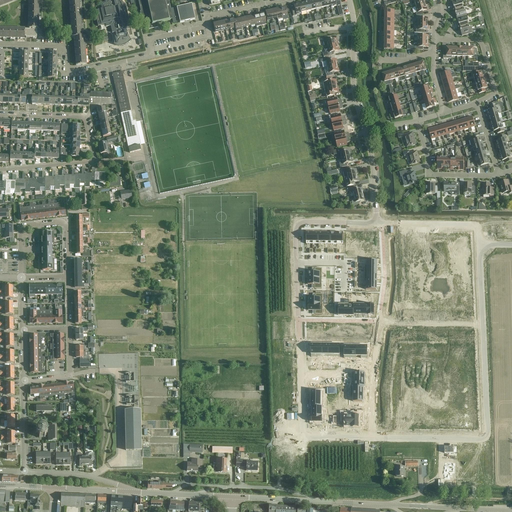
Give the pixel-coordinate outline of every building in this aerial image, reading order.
[(102,9),(94,11),(98,26),(105,25),(106,27),(114,25),(116,32),(115,32),(116,35),(114,36),(114,38),(114,39),(114,44),(113,44),(114,45),(115,45),(117,46),(118,46),(119,46),(120,46),(121,46),(122,46),(124,46),(125,45),(126,45),(127,44),(128,44),(129,43),(129,42),(130,42),(130,41),(131,41),(131,40),(132,40),(133,40),(134,40),(134,39),(133,39),(132,39),(132,40),(131,40),(131,41),(128,36),(128,35),(127,36),(126,33),(127,33),(126,28),(130,27),(125,4),(122,5),(121,0),(104,0),(105,3),(102,3),(101,5),(102,9)] [(148,30),(154,28),(158,28),(157,23),(169,20),(172,19),(173,23),(179,22),(180,23),(195,19),(191,4),(170,9),(168,0),(137,0),(141,11),(140,12),(141,17),(142,16),(143,21),(146,21),(148,30)] [(453,10),(453,11),(463,8),(463,5),(461,0),(456,0),(452,2),(454,7),(452,7),(453,10)] [(301,13),(298,2),(296,2),(296,5),(295,5),(294,5),(294,8),(291,9),(293,16),(296,15),(298,15),(301,14),(301,13)] [(415,13),(416,16),(422,15),(421,12),(427,10),(426,4),(416,7),(417,12),(415,13)] [(455,13),(457,19),(467,16),(465,10),(464,10),(463,8),(453,11),(454,14),(455,13)] [(81,14),(71,15),(71,23),(81,22),(81,18),(81,15),(81,14)] [(418,19),(418,24),(429,24),(429,18),(422,18),(422,15),(416,16),(416,19),(418,19)] [(458,28),(468,25),(468,22),(467,16),(457,19),(459,24),(457,25),(458,28)] [(233,19),(236,29),(236,32),(241,31),(241,28),(239,19),(234,20),(233,19)] [(416,29),(416,33),(422,33),(422,30),(428,30),(429,24),(418,24),(418,29),(416,29)] [(469,27),(468,25),(458,28),(459,31),(460,31),(462,36),(472,33),(470,27),(469,27)] [(25,30),(24,37),(26,37),(26,38),(36,38),(37,30),(36,30),(36,29),(29,29),(29,30),(25,30)] [(418,36),(418,41),(428,41),(428,36),(422,36),(422,33),(416,33),(414,33),(414,36),(418,36)] [(327,44),(328,47),(337,45),(337,41),(337,39),(330,40),(330,37),(323,38),(324,42),(326,44),(327,44)] [(416,50),(422,50),(422,47),(428,47),(428,41),(418,41),(418,47),(416,47),(416,50)] [(325,49),(325,52),(323,53),(324,57),(333,55),(333,52),(339,50),(339,48),(338,48),(337,45),(328,47),(325,48),(325,49)] [(452,59),(452,57),(452,48),(446,47),(446,50),(443,50),(443,59),(452,59)] [(468,48),(468,57),(473,57),(473,54),(477,54),(478,54),(476,49),(473,49),(473,48),(468,48)] [(86,57),(76,57),(77,65),(86,64),(86,60),(86,57)] [(323,62),(324,68),(327,67),(337,65),(336,62),(337,62),(336,59),(330,61),(329,58),(320,60),(321,62),(323,62)] [(414,66),(416,73),(419,72),(420,76),(422,75),(421,72),(418,63),(413,65),(414,66)] [(325,74),(326,74),(326,77),(333,75),(332,72),(339,71),(338,68),(337,65),(327,67),(324,68),(325,74)] [(403,68),(405,76),(408,75),(410,79),(411,78),(410,75),(408,66),(403,68)] [(392,71),(395,79),(398,78),(399,82),(401,81),(400,78),(398,70),(392,71)] [(472,73),(475,81),(487,78),(486,75),(484,76),(482,70),(478,71),(478,70),(472,72),(472,73)] [(440,74),(441,80),(456,75),(455,74),(451,75),(450,71),(440,74)] [(385,82),(388,81),(389,85),(390,88),(392,87),(391,84),(390,82),(390,81),(388,75),(387,73),(382,74),(383,78),(381,78),(381,85),(385,83),(385,82)] [(441,80),(443,85),(453,82),(452,78),(456,77),(456,75),(441,80)] [(131,123),(129,114),(131,114),(123,78),(119,78),(119,79),(114,81),(126,136),(129,153),(140,151),(139,146),(141,146),(135,122),(131,123)] [(322,80),(323,83),(324,89),(337,86),(336,82),(337,82),(336,80),(332,81),(331,78),(322,80)] [(475,81),(476,86),(486,83),(485,80),(488,80),(487,78),(475,81)] [(443,85),(445,91),(459,87),(459,85),(454,87),(453,82),(443,85)] [(487,85),(486,83),(476,86),(479,94),(486,91),(485,89),(490,87),(489,85),(487,85)] [(324,89),(325,93),(326,97),(333,96),(332,93),(339,91),(338,89),(337,86),(324,89)] [(420,88),(422,94),(432,91),(432,88),(430,88),(429,86),(420,88)] [(445,91),(446,96),(456,94),(455,89),(460,88),(459,87),(445,91)] [(20,96),(20,104),(26,104),(26,95),(29,95),(29,89),(26,89),(26,90),(24,90),(24,91),(23,91),(22,96),(20,96)] [(422,94),(423,99),(432,96),(431,93),(433,93),(432,91),(422,94)] [(448,103),(461,99),(463,98),(462,96),(458,98),(456,94),(446,96),(448,103)] [(387,101),(388,104),(398,101),(397,95),(388,98),(389,100),(387,101)] [(327,100),(329,107),(341,104),(341,101),(340,101),(340,100),(338,101),(337,98),(327,100)] [(436,103),(435,101),(425,104),(426,109),(435,107),(434,104),(436,103)] [(339,108),(341,108),(342,108),(342,107),(341,104),(329,107),(330,114),(340,112),(339,108)] [(486,115),(487,117),(498,114),(499,114),(498,111),(498,109),(497,106),(495,106),(495,105),(490,106),(491,107),(489,108),(490,111),(488,111),(488,114),(486,115)] [(390,111),(391,114),(402,111),(400,106),(392,108),(392,111),(390,111)] [(330,116),(332,124),(345,121),(344,117),(343,117),(341,117),(341,114),(330,116)] [(466,118),(471,132),(472,131),(471,128),(475,127),(472,116),(466,118)] [(461,120),(464,130),(468,129),(469,132),(471,132),(466,118),(461,120)] [(456,121),(460,135),(461,135),(460,131),(464,130),(461,120),(456,121)] [(343,125),(345,124),(346,124),(345,121),(332,124),(334,130),(344,128),(343,125)] [(449,123),(453,133),(457,132),(458,135),(460,135),(456,121),(449,123)] [(445,124),(449,138),(450,138),(449,134),(453,133),(449,123),(445,124)] [(501,124),(500,124),(490,127),(491,129),(493,129),(494,131),(496,130),(497,133),(504,131),(503,128),(503,126),(502,123),(501,124)] [(439,126),(442,136),(446,135),(447,139),(449,138),(445,124),(439,126)] [(433,128),(438,141),(439,141),(438,137),(442,136),(439,126),(433,128)] [(428,129),(431,139),(435,138),(436,142),(438,141),(433,128),(428,129)] [(334,133),(336,140),(348,137),(348,134),(347,134),(345,134),(344,131),(334,133)] [(416,144),(412,133),(404,135),(403,132),(397,134),(398,138),(404,137),(407,147),(416,144)] [(495,144),(496,147),(506,144),(508,143),(507,140),(506,139),(505,135),(498,137),(499,140),(496,141),(497,142),(497,144),(495,144)] [(346,142),(349,141),(348,137),(336,140),(337,147),(347,145),(346,142)] [(472,146),(482,143),(481,138),(474,140),(473,139),(469,140),(471,147),(472,146)] [(105,142),(98,144),(100,154),(106,153),(106,149),(107,148),(105,142)] [(474,151),(476,151),(484,149),(482,143),(472,146),(474,151)] [(72,149),(72,155),(72,157),(79,157),(80,149),(72,149)] [(341,158),(351,156),(350,153),(351,153),(350,150),(344,152),(343,149),(333,151),(334,155),(337,154),(338,157),(340,158),(341,158)] [(498,154),(499,157),(509,153),(511,153),(509,153),(508,149),(499,151),(500,152),(500,153),(498,154)] [(411,165),(420,162),(417,151),(409,153),(409,150),(403,152),(404,156),(408,155),(411,165)] [(511,156),(511,153),(509,153),(499,157),(499,159),(501,158),(502,159),(502,161),(505,160),(506,163),(511,160),(511,157),(511,156)] [(476,162),(487,159),(485,154),(478,156),(479,161),(476,162)] [(352,159),(351,156),(341,158),(342,161),(341,161),(339,164),(340,168),(347,166),(346,163),(353,162),(352,159)] [(443,168),(445,168),(445,159),(446,159),(446,157),(437,157),(437,170),(443,170),(443,168)] [(456,159),(456,168),(458,168),(458,170),(464,170),(464,157),(455,157),(455,159),(456,159)] [(488,164),(487,159),(476,162),(478,167),(488,164)] [(94,183),(94,187),(99,187),(99,182),(104,182),(105,173),(95,173),(95,168),(92,168),(91,174),(95,174),(94,183)] [(342,169),(343,173),(344,178),(357,175),(356,172),(357,172),(356,169),(350,171),(349,168),(342,169)] [(85,175),(84,184),(84,188),(89,188),(90,183),(94,183),(95,174),(91,174),(85,173),(85,169),(82,169),(81,175),(85,175)] [(406,170),(405,169),(399,171),(399,172),(401,177),(405,175),(408,185),(417,182),(414,171),(407,173),(406,170)] [(75,176),(74,185),(74,188),(79,188),(80,184),(84,184),(85,175),(81,175),(75,174),(75,170),(71,170),(71,175),(71,176),(75,176)] [(55,187),(54,187),(54,190),(60,190),(60,186),(64,186),(65,186),(65,177),(62,177),(62,176),(55,176),(55,171),(52,171),(52,177),(52,178),(55,178),(55,187)] [(65,186),(64,186),(64,189),(70,189),(70,185),(74,185),(75,176),(71,176),(71,175),(65,175),(65,171),(62,171),(62,176),(62,177),(65,177),(65,186)] [(45,178),(45,188),(44,191),(50,191),(50,187),(54,187),(55,187),(55,178),(52,178),(52,177),(45,177),(45,172),(42,172),(42,178),(45,178)] [(35,179),(35,188),(34,192),(40,192),(40,187),(45,188),(45,178),(42,178),(35,178),(35,173),(32,173),(32,179),(35,179)] [(25,189),(25,193),(30,193),(30,188),(35,188),(35,179),(32,179),(25,179),(25,174),(22,174),(22,180),(25,180),(25,189)] [(5,182),(5,191),(5,194),(10,194),(14,193),(15,190),(15,181),(12,181),(6,180),(6,175),(2,175),(2,181),(5,182)] [(15,190),(14,193),(15,193),(20,194),(20,189),(25,189),(25,180),(22,180),(15,180),(15,175),(12,175),(12,181),(15,181),(15,190)] [(344,178),(345,183),(346,187),(353,185),(352,182),(359,181),(358,178),(357,175),(344,178)] [(511,192),(511,186),(510,187),(508,180),(499,183),(502,193),(507,192),(508,194),(511,192)] [(435,186),(435,183),(431,183),(426,183),(426,194),(435,194),(437,194),(437,198),(440,198),(440,192),(437,192),(437,186),(435,186)] [(459,195),(459,183),(444,183),(444,191),(449,192),(452,195),(459,195)] [(463,193),(464,193),(464,195),(464,196),(470,196),(471,195),(471,194),(475,194),(475,187),(472,187),(472,184),(463,183),(463,193)] [(494,198),(494,189),(494,188),(490,188),(490,184),(482,184),(482,195),(490,195),(490,198),(494,198)] [(353,194),(353,197),(363,194),(363,191),(363,188),(356,190),(355,187),(349,188),(349,192),(352,194),(353,194)] [(120,194),(118,195),(118,200),(121,199),(121,200),(132,198),(130,191),(120,192),(120,194)] [(364,198),(363,194),(353,197),(354,199),(353,199),(352,202),(352,206),(359,204),(359,201),(365,200),(365,197),(364,198)] [(81,206),(81,210),(89,210),(88,206),(89,206),(88,195),(80,195),(81,206)] [(57,204),(59,216),(62,216),(62,215),(65,215),(63,201),(62,201),(62,203),(57,204)] [(45,202),(45,203),(46,218),(49,218),(49,217),(53,217),(51,202),(49,202),(48,202),(48,205),(45,205),(45,202)] [(35,204),(32,204),(34,219),(37,219),(40,219),(39,206),(35,206),(35,204)] [(22,205),(19,206),(21,221),(25,220),(25,221),(28,220),(26,207),(23,208),(22,205)] [(6,209),(0,209),(0,217),(8,217),(8,210),(11,209),(11,206),(6,206),(6,209)] [(13,225),(4,225),(5,238),(13,238),(13,225)] [(351,241),(348,241),(348,249),(352,249),(352,247),(359,247),(359,235),(352,235),(351,241)] [(365,242),(364,249),(369,249),(369,247),(376,247),(376,243),(377,243),(377,239),(376,239),(376,235),(369,235),(368,242),(365,242)] [(83,251),(83,247),(76,247),(76,254),(83,254),(83,256),(90,256),(89,251),(83,251)] [(315,272),(308,272),(308,278),(322,279),(322,268),(315,268),(315,272)] [(322,279),(308,278),(308,285),(315,285),(315,289),(322,289),(322,279)] [(315,298),(309,298),(309,304),(322,304),(323,294),(315,294),(315,298)] [(335,306),(335,314),(338,314),(338,315),(344,316),(344,303),(338,303),(338,306),(335,306)] [(309,304),(309,311),(315,311),(315,315),(323,315),(323,304),(322,304),(309,304)] [(403,347),(399,346),(399,354),(410,354),(410,347),(407,347),(407,345),(403,345),(403,347)] [(89,360),(89,357),(88,355),(86,355),(86,352),(75,352),(75,358),(80,358),(80,360),(80,367),(90,367),(89,360)] [(471,381),(462,381),(462,385),(464,385),(464,391),(475,391),(475,385),(471,385),(471,381)] [(71,396),(74,396),(73,382),(69,383),(69,382),(66,382),(67,394),(71,393),(71,396)] [(40,400),(43,399),(41,385),(38,386),(30,387),(30,395),(31,395),(39,394),(40,399),(40,400)] [(464,397),(462,397),(462,401),(471,402),(471,398),(475,398),(475,391),(464,391),(464,397)] [(472,408),(463,408),(463,412),(465,412),(465,418),(476,418),(476,412),(472,412),(472,408)] [(140,411),(126,411),(127,450),(140,449),(140,411)] [(352,413),(342,413),(342,420),(346,420),(346,427),(352,427),(352,413)] [(352,413),(352,427),(358,427),(358,420),(362,420),(362,413),(358,413),(358,415),(352,415),(352,413)] [(446,417),(441,417),(441,427),(446,427),(446,423),(449,423),(449,415),(446,415),(446,417)] [(465,424),(462,424),(462,428),(470,428),(470,425),(476,425),(476,418),(465,418),(465,424)] [(48,425),(48,441),(57,441),(57,425),(48,425)] [(36,432),(36,433),(36,434),(36,435),(37,436),(38,437),(39,438),(41,438),(42,438),(43,438),(44,438),(45,437),(46,436),(47,435),(47,434),(47,433),(47,432),(47,431),(46,430),(46,429),(45,428),(44,428),(43,427),(42,427),(41,427),(40,427),(39,428),(38,428),(38,429),(37,430),(36,430),(36,431),(36,432)] [(183,458),(189,458),(189,453),(202,453),(203,445),(189,445),(183,444),(183,458)] [(7,460),(16,460),(16,453),(7,452),(7,451),(4,451),(4,458),(7,458),(7,460)] [(85,456),(85,466),(88,466),(91,466),(91,461),(91,460),(94,459),(94,452),(90,452),(88,455),(85,456)] [(82,466),(85,466),(85,456),(82,456),(82,455),(80,453),(76,453),(76,460),(79,460),(79,466),(82,466)] [(236,467),(239,467),(246,468),(246,471),(257,472),(257,462),(246,462),(246,460),(240,460),(240,458),(236,458),(236,467)] [(459,467),(459,475),(464,475),(464,479),(468,479),(468,480),(472,480),(472,476),(475,476),(475,458),(470,458),(470,462),(465,462),(465,465),(464,465),(464,467),(459,467)] [(213,466),(213,472),(226,473),(226,459),(217,459),(217,466),(213,466)] [(191,462),(187,462),(187,471),(197,472),(197,468),(202,468),(202,460),(191,460),(191,462)] [(444,471),(443,471),(443,475),(444,475),(444,480),(450,480),(450,477),(452,477),(452,474),(455,474),(455,463),(451,463),(451,466),(444,466),(444,471)] [(396,467),(396,476),(404,476),(405,467),(396,467)] [(0,506),(2,507),(3,507),(3,503),(5,502),(9,503),(10,491),(0,490),(0,506)] [(65,507),(85,508),(85,504),(87,504),(87,505),(89,505),(89,506),(95,506),(95,504),(95,495),(61,493),(60,502),(60,507),(65,507)] [(30,495),(28,495),(27,501),(30,501),(34,502),(34,503),(35,503),(34,506),(36,506),(36,510),(39,510),(40,506),(40,502),(39,501),(39,495),(30,495)] [(97,504),(97,510),(106,510),(106,509),(106,504),(105,504),(105,502),(106,495),(98,495),(97,495),(97,501),(97,504)] [(110,507),(109,511),(116,511),(117,509),(130,510),(131,497),(111,496),(110,507)] [(133,504),(133,510),(133,511),(137,511),(137,510),(142,510),(143,497),(137,497),(137,504),(133,504)] [(169,510),(173,510),(177,511),(177,502),(170,501),(170,507),(169,507),(169,510)] [(188,503),(188,510),(194,511),(193,511),(197,511),(198,511),(200,511),(200,509),(200,506),(198,506),(198,504),(199,503),(188,503)]
